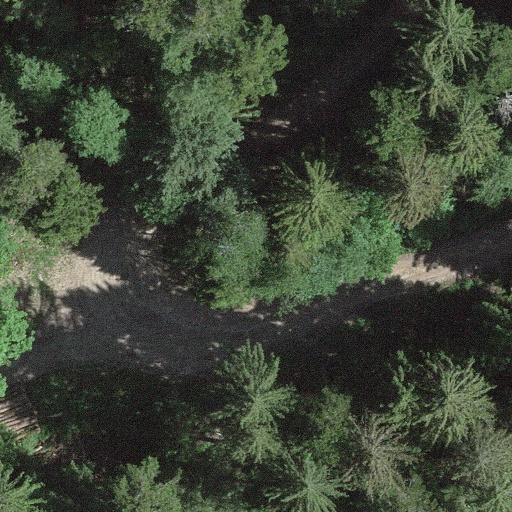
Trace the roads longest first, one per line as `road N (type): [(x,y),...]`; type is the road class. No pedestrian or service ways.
road 1 (track): [(511,242),(249,328),(173,336),(116,314),(0,372)]
road 2 (track): [(116,314),(98,272),(139,207),(295,119),(422,0)]
